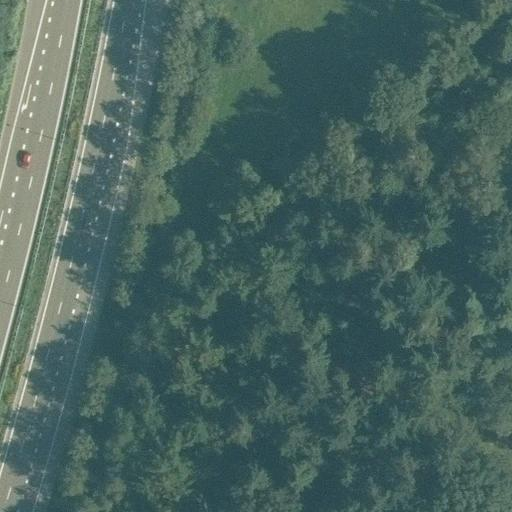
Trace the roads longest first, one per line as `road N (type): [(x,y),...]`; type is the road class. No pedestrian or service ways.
road 1 (trunk): [(3,511),(68,275),(127,0)]
road 2 (trunk): [(67,0),(0,299)]
